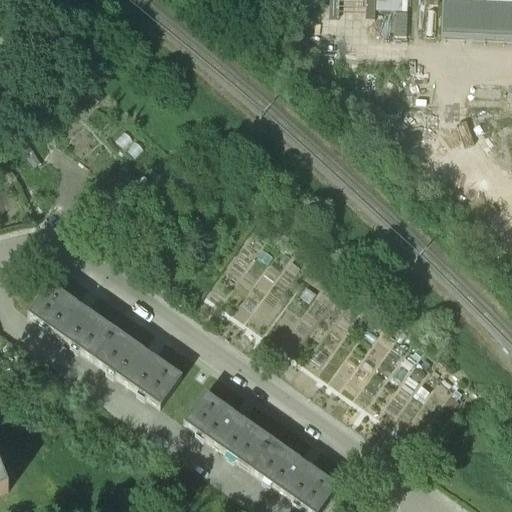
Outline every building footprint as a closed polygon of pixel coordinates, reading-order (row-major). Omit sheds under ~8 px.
[(373,0),(373,10),(406,11),(405,0),(373,0)] [(511,0),(441,0),(440,41),(511,44),(511,0)] [(135,202),(127,191),(118,197),(126,208),(135,202)] [(174,283),(180,274),(166,264),(160,273),(174,283)] [(26,320),(93,366),(115,335),(48,289),(26,320)] [(115,335),(93,366),(159,413),(181,382),(115,335)] [(182,429),(249,475),(270,444),(204,398),(182,429)] [(270,444),(249,475),(300,511),(322,511),(337,491),(270,444)]
